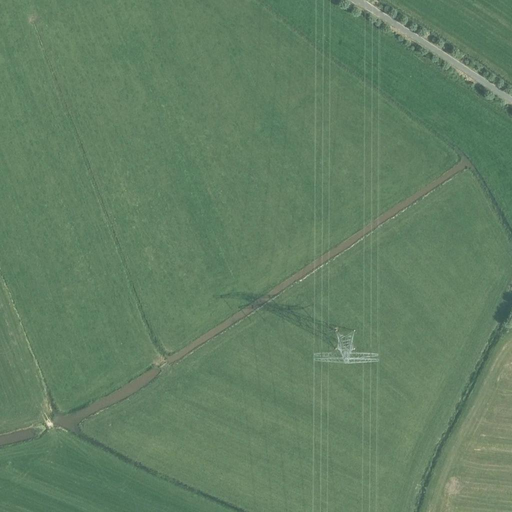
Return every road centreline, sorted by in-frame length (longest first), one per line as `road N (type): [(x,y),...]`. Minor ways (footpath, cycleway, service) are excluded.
road 1 (track): [(407,511),(511,277)]
road 2 (unclassified): [(511,99),(358,0)]
road 3 (track): [(0,298),(53,435)]
